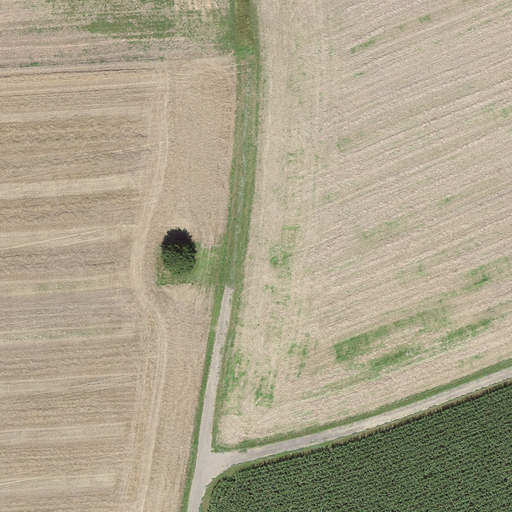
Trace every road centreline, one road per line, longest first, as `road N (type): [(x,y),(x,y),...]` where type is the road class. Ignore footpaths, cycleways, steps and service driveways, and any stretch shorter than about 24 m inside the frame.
road 1 (track): [(511,369),(350,430),(206,466)]
road 2 (track): [(193,511),(228,288)]
